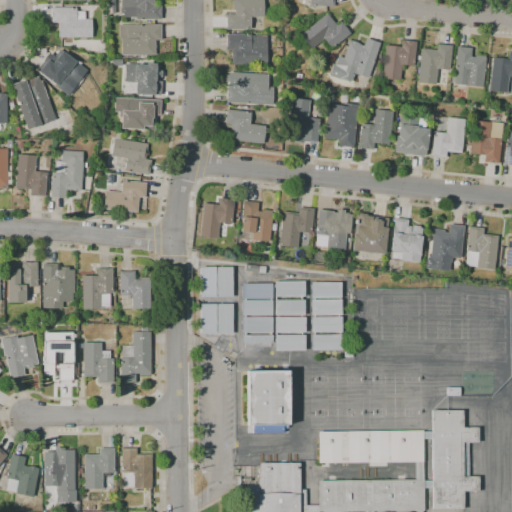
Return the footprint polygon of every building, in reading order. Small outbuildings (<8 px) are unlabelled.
[(161,20),(136,20),(136,17),(123,18),(123,8),(121,8),(120,0),(153,0),(154,5),(160,5),(161,20)] [(251,30),(226,30),(226,14),(234,14),(234,10),(232,10),(232,1),(235,1),(235,0),(263,0),(263,17),(251,17),(251,30)] [(91,38),(58,38),(58,23),(51,23),(51,8),(76,8),(76,12),(84,12),(85,20),(91,20),(91,38)] [(330,49),(323,40),(311,49),(300,35),(326,14),(336,26),(341,22),(350,33),(330,49)] [(121,56),(121,39),(119,39),(119,25),(127,25),(160,25),(161,40),(155,40),(155,55),(121,56)] [(266,65),(232,65),(232,50),(226,50),(226,35),(251,34),(251,36),(266,36),(266,65)] [(350,82),(345,81),(328,76),(332,64),(335,65),(338,56),(343,58),(347,44),(346,44),(348,40),(360,44),(360,45),(363,46),(365,39),(380,43),(368,78),(353,73),(350,82)] [(400,81),(382,79),(385,46),(401,47),(401,40),(416,42),(413,67),(401,65),(400,81)] [(435,85),(417,83),(421,49),(436,50),(437,44),(452,46),(449,71),(437,69),(435,85)] [(483,88),(454,84),(456,65),(454,65),(457,46),(472,48),(471,57),(475,57),(475,55),(487,56),(483,88)] [(64,87),(58,83),(57,86),(38,72),(36,71),(45,59),(50,63),(60,50),(87,71),(76,85),(66,77),(65,78),(68,81),(64,87)] [(507,93),(489,91),(492,58),(508,60),(508,53),(511,53),(511,78),(508,78),(507,93)] [(160,96),(135,94),(135,83),(124,82),(125,64),(146,65),(147,63),(154,64),(159,64),(159,66),(160,66),(160,71),(162,71),(161,78),(159,78),(159,81),(161,81),(160,96)] [(272,105),(226,103),(227,91),(228,82),(225,82),(225,76),(228,76),(228,73),(268,75),(267,87),(273,88),(272,105)] [(26,130),(11,85),(24,80),(25,81),(31,79),(32,79),(38,77),(39,82),(42,81),(55,120),(26,130)] [(360,102),(353,101),(353,93),(361,94),(360,102)] [(154,130),(120,129),(121,118),(118,118),(119,113),(114,112),(115,98),(160,101),(159,115),(155,115),(154,130)] [(316,144),(302,142),(303,135),(287,133),(291,102),(309,104),(307,117),(320,119),(316,144)] [(353,148),(338,146),(339,140),(323,138),(328,104),(343,106),(343,103),(357,105),(357,108),(353,148)] [(263,144),(229,140),(231,125),(225,124),(226,110),(250,113),(248,124),(265,126),(263,144)] [(373,150),(358,148),(361,124),(373,125),(374,110),(392,112),(389,145),(373,143),(373,150)] [(445,158),(431,156),(433,132),(445,134),(447,117),(465,119),(461,154),(446,152),(445,158)] [(498,164),(483,162),(484,156),(469,154),(472,121),(489,123),(489,122),(503,123),(498,164)] [(423,156),(413,155),(413,154),(406,154),(406,155),(394,153),(396,136),(397,136),(398,124),(416,126),(416,128),(429,129),(425,155),(423,155),(423,156)] [(511,166),(503,165),(506,140),(506,141),(507,131),(511,131),(511,166)] [(148,175),(124,171),(126,158),(111,156),(114,139),(117,139),(117,138),(121,139),(121,140),(147,145),(144,160),(151,161),(148,175)] [(65,199),(50,198),(50,193),(52,173),(54,173),(55,161),(60,161),(61,150),(82,152),(81,162),(83,162),(81,191),(66,190),(65,199)] [(45,197),(30,196),(30,190),(15,189),(17,154),(35,156),(34,172),(46,173),(45,197)] [(137,212),(103,209),(105,191),(121,193),(122,181),(146,183),(144,198),(138,197),(137,212)] [(217,239),(199,237),(203,204),(218,205),(219,199),(233,201),(231,225),(219,223),(217,239)] [(269,242),(251,240),(252,234),(240,232),(241,225),(240,225),(243,201),(258,203),(257,212),(261,212),(261,209),(272,211),(272,213),(269,242)] [(297,248),(279,246),(282,212),(298,214),(298,207),(313,209),(311,234),(299,232),(297,248)] [(344,251),(326,249),(326,248),(316,246),(317,234),(315,234),(318,210),(333,211),(333,213),(336,213),(337,210),(344,210),(344,213),(348,213),(348,214),(352,215),(350,234),(346,233),(344,251)] [(384,255),(351,251),(356,215),(358,216),(358,214),(366,215),(366,216),(372,217),(388,219),(384,255)] [(419,263),(401,261),(401,260),(391,259),(392,252),(390,251),(394,219),(395,219),(395,218),(406,220),(408,221),(407,226),(411,227),(411,225),(420,227),(419,228),(421,228),(420,234),(424,235),(423,241),(421,241),(419,252),(420,253),(419,263)] [(449,271),(425,269),(427,257),(430,258),(433,231),(434,231),(434,229),(444,231),(444,233),(448,233),(449,225),(464,226),(460,258),(450,257),(449,271)] [(494,270),(476,268),(476,267),(465,266),(468,227),(483,229),(482,235),(497,236),(494,270)] [(511,238),(506,238),(503,270),(511,271),(511,238)] [(324,262),(312,261),(313,251),(325,252),(324,262)] [(25,303),(7,303),(7,264),(8,264),(9,262),(13,262),(15,264),(18,263),(18,269),(22,269),(22,263),(37,262),(37,287),(25,287),(25,303)] [(43,309),(42,265),(57,264),(57,270),(60,270),(60,267),(68,267),(68,270),(74,270),(74,293),(72,293),(72,302),(62,302),(62,308),(43,309)] [(216,267),(231,267),(231,297),(216,298),(216,267)] [(199,268),(214,268),(215,297),(199,298),(199,268)] [(100,310),(82,310),(82,276),(97,276),(97,269),(112,269),(112,294),(110,294),(110,296),(112,296),(112,302),(110,302),(110,307),(100,307),(100,310)] [(150,309),(132,309),(132,296),(119,296),(119,272),(134,271),(134,280),(138,280),(138,278),(150,278),(150,309)] [(304,297),(274,297),(274,282),(304,282),(304,297)] [(341,298),(311,298),(311,283),(341,283),(341,298)] [(272,316),(242,316),(242,300),(272,300),(272,316)] [(304,315),(274,316),(274,300),(304,300),(304,315)] [(341,315),(311,316),(311,300),(341,300),(341,315)] [(199,304),(215,305),(215,334),(199,335),(199,304)] [(216,304),(232,304),(232,333),(216,334),(216,304)] [(272,333),(242,333),(242,318),(272,317),(272,333)] [(305,333),(275,333),(274,318),(305,317),(305,333)] [(341,332),(311,333),(311,317),(341,317),(341,332)] [(136,383),(120,383),(120,358),(121,358),(121,346),(132,346),(132,332),(135,332),(135,327),(147,327),(147,332),(150,332),(150,376),(139,376),(139,374),(136,374),(136,383)] [(43,381),(43,333),(72,333),(72,381),(43,381)] [(272,343),(242,344),(242,336),(272,335),(272,343)] [(275,351),(275,336),(305,335),(305,351),(275,351)] [(312,351),(311,335),(341,335),(342,350),(312,351)] [(10,378),(5,355),(4,355),(0,340),(16,336),(17,339),(32,336),(37,361),(38,361),(39,364),(31,365),(32,368),(26,369),(25,367),(23,367),(24,375),(10,378)] [(113,383),(98,383),(98,377),(83,378),(83,343),(101,343),(101,351),(109,351),(109,358),(113,358),(113,383)] [(253,432),(253,425),(248,425),(247,372),(255,372),(255,368),(260,368),(260,371),(283,371),(283,367),(287,367),(287,371),(288,371),(288,425),(288,429),(284,429),(285,432),(253,432)] [(431,431),(431,411),(462,410),(463,428),(478,428),(478,443),(468,443),(469,477),(479,477),(479,491),(463,492),(464,509),(432,509),(432,488),(432,481),(431,439),(431,431)] [(423,432),(431,431),(431,439),(423,439),(423,432)] [(415,462),(318,463),(317,433),(423,432),(423,439),(423,462),(415,462)] [(75,502),(56,502),(56,486),(44,486),(44,483),(43,483),(43,452),(54,452),(54,448),(64,448),(64,450),(74,450),(74,491),(75,491),(75,502)] [(152,489),(134,489),(134,488),(122,488),(122,473),(121,473),(121,448),(136,448),(136,454),(151,454),(152,489)] [(102,489),(84,489),(84,474),(78,474),(78,469),(84,469),(84,455),(99,455),(99,449),(114,449),(114,473),(102,473),(102,489)] [(32,498),(15,494),(15,493),(6,490),(8,479),(7,478),(8,473),(7,472),(11,454),(25,458),(24,466),(38,469),(32,498)] [(415,480),(415,462),(423,462),(423,480),(415,480)] [(246,511),(246,486),(259,486),(259,464),(299,463),(300,490),(306,490),(306,506),(318,506),(318,511),(246,511)] [(422,511),(414,511),(373,511),(318,511),(318,506),(318,481),(415,480),(423,480),(423,481),(423,488),(424,511),(422,511)]
